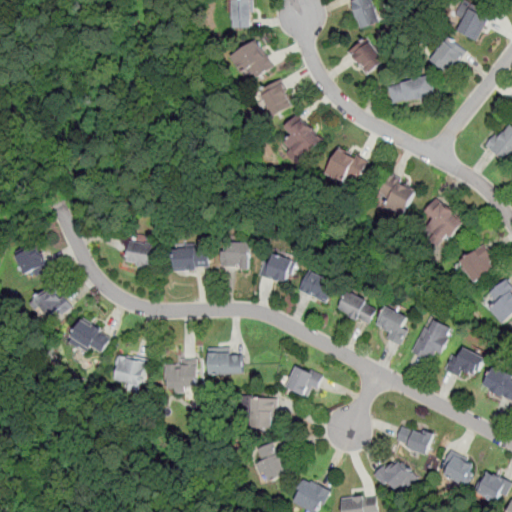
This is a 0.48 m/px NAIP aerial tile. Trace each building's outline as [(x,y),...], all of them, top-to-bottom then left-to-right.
[(234,0),(234,27),(255,27),(255,0),(234,0)] [(382,23),(374,0),(353,0),(363,29),(382,23)] [(464,0),(453,29),(478,40),(491,10),(467,0),(464,0)] [(469,51),(451,35),(431,59),(450,75),(469,51)] [(349,51),(369,76),(388,61),(368,36),(349,51)] [(275,71),(262,41),(235,52),(247,82),(275,71)] [(390,85),(394,105),(437,97),(433,77),(390,85)] [(261,92),(274,118),(297,108),(284,81),(261,92)] [(286,142),(306,160),(325,140),(299,115),(286,129),(293,135),(286,142)] [(511,155),(511,124),(509,122),(489,146),(507,161),(511,155)] [(371,159),(340,145),(327,174),(347,183),(350,176),(361,181),(371,159)] [(406,216),(419,188),(387,174),(375,202),(406,216)] [(424,233),(443,250),(466,223),(439,199),(427,212),(436,219),(424,233)] [(129,264),(160,266),(161,243),(130,241),(129,264)] [(252,267),(252,242),(223,242),(223,267),(252,267)] [(461,261),(475,282),(499,265),(485,244),(461,261)] [(40,246),(17,256),(26,277),(50,267),(40,246)] [(176,270),(210,270),(210,247),(176,247),(176,270)] [(297,259),(268,251),(262,275),(291,283),(297,259)] [(338,284),(312,269),(301,289),(327,303),(338,284)] [(506,325),(511,320),(511,285),(508,280),(486,297),(506,325)] [(73,306),(56,284),(35,301),(53,323),(73,306)] [(339,310),(370,326),(380,307),(350,290),(339,310)] [(412,321),(388,307),(377,326),(401,341),(412,321)] [(104,352),(115,336),(86,316),(71,339),(91,352),(96,346),(104,352)] [(433,316),(415,351),(429,360),(432,353),(436,356),(438,351),(443,354),(455,328),(433,316)] [(467,370),(479,375),(487,356),(467,348),(463,356),(455,353),(447,370),(464,378),(467,370)] [(245,352),(211,352),(211,373),(245,373),(245,352)] [(117,381),(144,384),(148,358),(121,354),(117,381)] [(199,389),(200,361),(168,360),(167,388),(199,389)] [(312,387),(319,390),(326,375),(298,364),(288,387),(308,396),(312,387)] [(484,387),(511,399),(511,373),(494,366),(484,387)] [(251,398),(251,429),(277,429),(277,398),(251,398)] [(398,445),(429,454),(436,434),(404,424),(398,445)] [(290,473),(277,443),(257,452),(270,482),(290,473)] [(443,476),(468,487),(477,465),(453,454),(443,476)] [(398,494),(417,475),(399,457),(380,476),(398,494)] [(502,505),(511,486),(511,481),(489,469),(477,491),(502,505)] [(311,511),(321,511),(333,491),(306,477),(293,502),(311,511)] [(344,511),(379,511),(379,497),(344,496),(344,511)]
